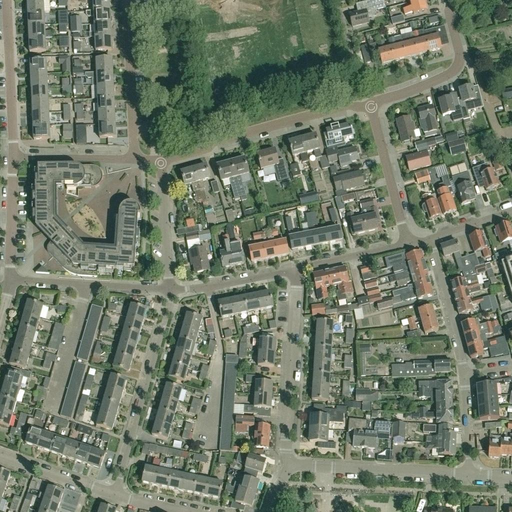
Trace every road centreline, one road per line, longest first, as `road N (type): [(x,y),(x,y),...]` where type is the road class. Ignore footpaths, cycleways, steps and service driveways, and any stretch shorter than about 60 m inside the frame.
road 1 (residential): [(160,159),(369,103)]
road 2 (residential): [(114,495),(169,290)]
road 3 (residential): [(291,466),(284,450),(298,268)]
road 4 (residential): [(291,466),(467,476)]
road 5 (residential): [(369,103),(456,68),(447,0)]
road 6 (residential): [(135,159),(125,0)]
road 7 (residential): [(12,156),(7,0)]
road 8 (residential): [(406,244),(369,103)]
road 9 (residential): [(462,372),(431,236)]
road 10 (residential): [(169,290),(160,159)]
road 11 (residential): [(298,268),(169,290)]
road 12 (residential): [(56,404),(89,283)]
road 13 (residential): [(9,279),(12,156)]
road 14 (residential): [(135,159),(12,156)]
road 15 (residential): [(114,495),(0,455)]
